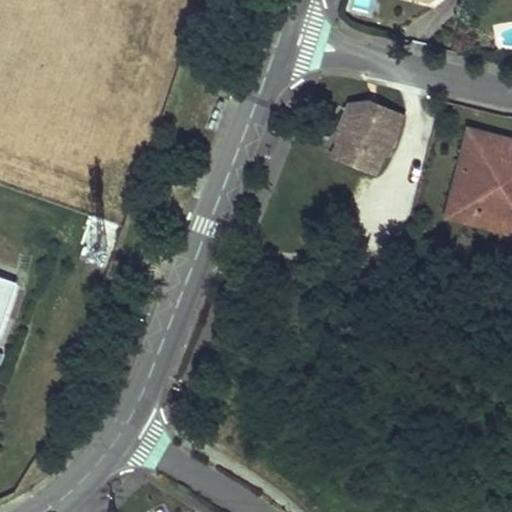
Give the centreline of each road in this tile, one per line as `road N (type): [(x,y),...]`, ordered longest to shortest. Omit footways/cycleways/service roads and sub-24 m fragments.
road 1 (residential): [(282,32),(123,429)]
road 2 (residential): [(282,32),(511,93)]
road 3 (residential): [(253,511),(123,429)]
